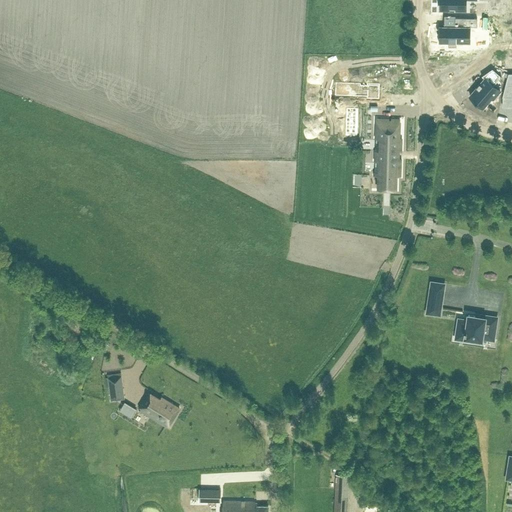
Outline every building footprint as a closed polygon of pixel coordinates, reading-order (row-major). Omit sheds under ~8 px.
[(440,0),(440,8),(465,9),(465,0),(440,0)] [(511,0),(497,0),(497,4),(505,4),(508,5),(508,19),(508,20),(511,19),(511,0)] [(439,25),(439,41),(448,41),(448,45),(456,45),(456,41),(463,42),(463,33),(465,33),(466,25),(477,26),(477,17),(455,17),(455,25),(439,25)] [(505,44),(505,32),(491,32),(491,44),(505,44)] [(446,69),(455,82),(468,73),(471,78),(484,69),(477,58),(471,62),(466,55),(446,69)] [(477,87),(470,95),(476,100),(475,100),(477,101),(481,105),(490,95),(493,98),(500,90),(493,84),(501,75),(492,67),(481,75),(485,78),(480,83),(479,82),(476,86),(477,87)] [(511,95),(511,72),(508,72),(506,80),(502,96),(511,95)] [(337,98),(381,100),(381,87),(370,87),(360,87),(349,86),(349,84),(338,84),(337,98)] [(403,100),(398,98),(395,105),(401,107),(403,100)] [(396,188),(396,175),(400,175),(400,158),(398,158),(398,150),(401,150),(401,137),(399,137),(400,119),(391,118),(391,120),(389,120),(389,118),(377,118),(376,126),(375,138),(376,138),(375,149),(375,161),(375,170),(375,174),(378,174),(383,174),(382,188),(396,188)] [(425,312),(429,313),(429,311),(435,312),(434,314),(438,314),(443,284),(430,282),(425,312)] [(455,331),(464,333),(463,337),(480,339),(480,337),(492,339),(494,326),(482,325),(483,317),(466,315),(465,320),(457,318),(455,331)] [(124,397),(121,372),(108,373),(111,399),(121,398),(121,397),(124,397)] [(163,402),(148,393),(140,407),(169,424),(179,407),(165,399),(163,402)] [(124,402),(119,410),(131,417),(136,409),(124,402)] [(207,459),(250,461),(250,447),(182,444),(181,462),(207,464),(207,459)] [(103,454),(103,470),(150,471),(151,467),(168,467),(168,469),(173,469),(174,455),(103,454)] [(348,487),(348,474),(335,473),(334,487),(334,494),(333,511),(345,511),(347,495),(348,487)] [(199,500),(207,500),(207,488),(199,488),(199,500)] [(223,511),(222,511),(267,511),(268,505),(254,504),(254,501),(223,500),(223,511)]
